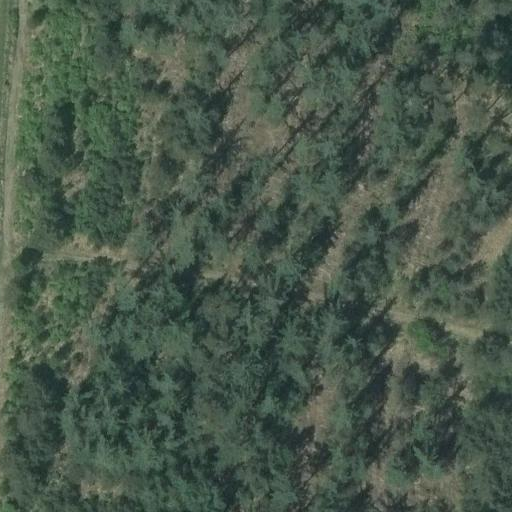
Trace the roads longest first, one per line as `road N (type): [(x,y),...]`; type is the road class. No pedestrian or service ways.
road 1 (track): [(7,243),(511,338)]
road 2 (track): [(17,0),(0,347)]
